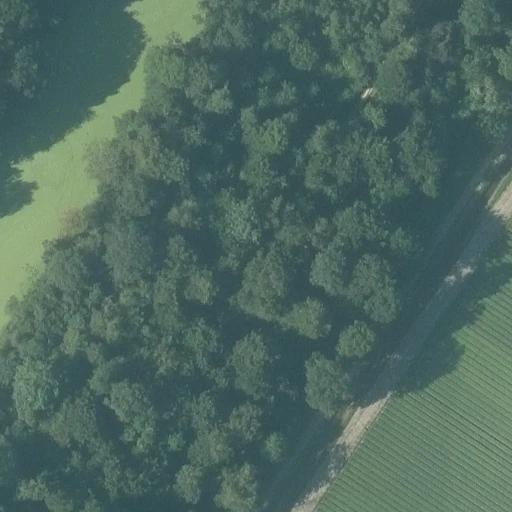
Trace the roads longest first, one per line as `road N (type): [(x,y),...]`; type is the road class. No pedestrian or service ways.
road 1 (track): [(423,0),(211,317),(129,420),(39,511)]
road 2 (track): [(253,511),(511,129)]
